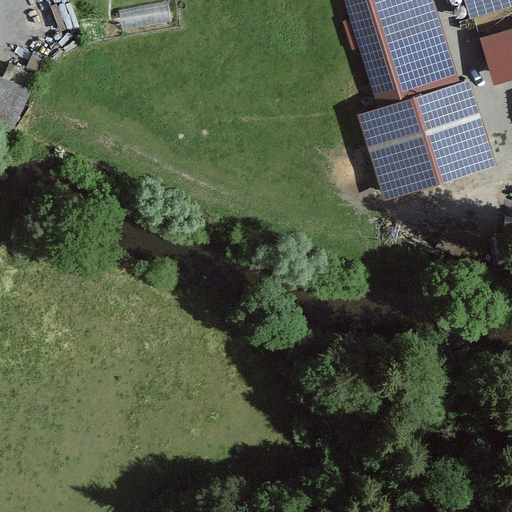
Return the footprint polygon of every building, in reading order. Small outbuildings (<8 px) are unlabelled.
[(435,0),(342,0),(377,112),(361,117),(387,201),(498,167),(472,81),(461,84),(435,0)] [(511,0),(466,0),(471,15),(511,2),(511,0)] [(511,29),(482,38),(495,84),(511,78),(511,29)] [(31,93),(0,78),(0,124),(13,131),(31,93)] [(479,261),(490,235),(447,216),(435,242),(479,261)]
